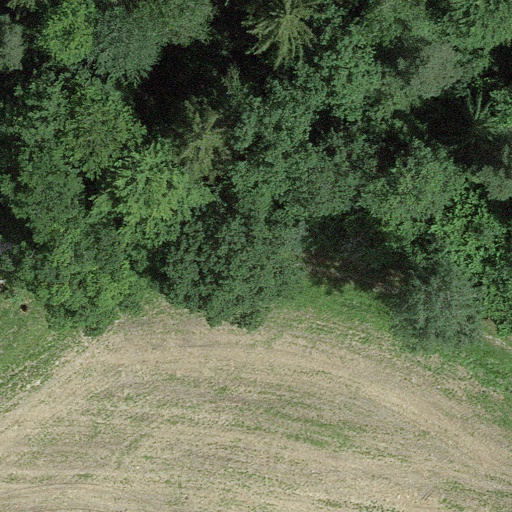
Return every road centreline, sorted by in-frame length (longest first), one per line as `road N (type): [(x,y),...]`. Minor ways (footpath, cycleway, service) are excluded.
road 1 (track): [(511,334),(472,311),(289,249),(127,229)]
road 2 (track): [(209,0),(235,35),(249,84),(240,126),(206,176),(127,229)]
road 3 (track): [(127,229),(0,255)]
